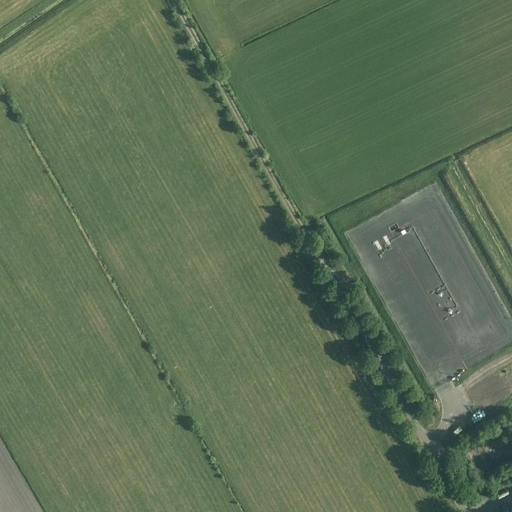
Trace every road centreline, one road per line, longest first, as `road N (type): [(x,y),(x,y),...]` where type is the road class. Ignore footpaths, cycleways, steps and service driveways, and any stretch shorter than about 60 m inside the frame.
road 1 (unclassified): [(463,511),(314,248)]
road 2 (track): [(314,248),(171,0)]
